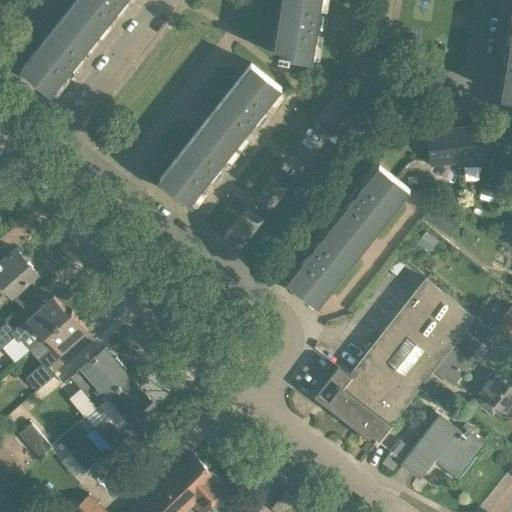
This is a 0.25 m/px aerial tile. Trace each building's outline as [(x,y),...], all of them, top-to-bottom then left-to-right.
[(75,0),(68,11),(97,34),(123,0),(75,0)] [(320,0),(282,0),(275,52),(279,52),(278,56),(289,58),(290,54),(312,58),(320,0)] [(97,34),(68,11),(22,68),(51,91),(97,34)] [(511,96),(511,36),(503,95),(511,96)] [(206,120),(235,143),(280,86),(251,63),(206,120)] [(189,201),(235,143),(206,120),(160,178),(189,201)] [(483,125),(454,128),(458,163),(487,160),(483,125)] [(429,166),(458,163),(454,128),(425,132),(429,166)] [(379,165),(334,222),(363,246),(408,188),(379,165)] [(418,183),(417,176),(407,177),(408,185),(418,183)] [(496,196),(498,187),(483,183),(481,192),(496,196)] [(447,193),(442,201),(450,206),(455,197),(447,193)] [(461,222),(433,202),(423,218),(449,238),(461,222)] [(363,246),(334,222),(288,280),(318,303),(363,246)] [(426,231),(416,244),(428,254),(438,241),(426,231)] [(11,295),(38,272),(17,247),(0,262),(0,283),(1,283),(11,295)] [(476,316),(442,291),(425,278),(349,375),(336,365),(314,394),(376,441),(419,387),(424,380),(433,369),(465,329),(469,324),(476,316)] [(42,337),(45,335),(69,313),(54,295),(27,318),(26,317),(12,329),(6,321),(0,326),(0,349),(3,347),(15,360),(42,337)] [(511,307),(495,330),(510,342),(511,339),(511,307)] [(71,311),(69,313),(45,335),(54,345),(37,359),(42,364),(26,378),(37,390),(55,374),(48,366),(63,354),(61,352),(88,329),(71,311)] [(485,345),(465,329),(433,369),(453,384),(485,345)] [(96,407),(105,399),(130,377),(124,370),(126,368),(117,356),(114,358),(105,347),(70,377),(96,407)] [(488,409),(494,402),(506,412),(511,404),(511,366),(506,362),(491,380),(489,379),(480,391),(484,394),(478,401),(488,409)] [(150,400),(130,377),(105,399),(116,411),(106,419),(109,423),(96,434),(114,455),(132,439),(122,427),(129,420),(150,400)] [(463,412),(424,380),(419,387),(458,418),(463,412)] [(392,470),(396,464),(397,464),(400,460),(419,475),(440,448),(450,455),(443,463),(457,474),(482,442),(468,431),(465,435),(456,428),(457,427),(441,413),(411,451),(399,442),(391,452),(392,453),(388,458),(386,457),(382,463),(392,470)] [(39,455),(44,451),(51,445),(31,423),(19,434),(39,455)] [(109,511),(89,492),(88,494),(71,510),(73,511),(183,511),(193,503),(201,511),(205,511),(229,488),(193,453),(181,464),(177,460),(124,511),(109,511)] [(113,492),(123,483),(107,466),(97,474),(113,492)] [(310,511),(285,491),(271,508),(275,511),(310,511)]
